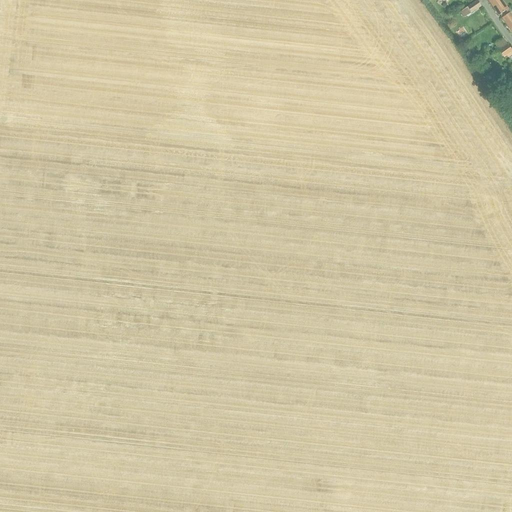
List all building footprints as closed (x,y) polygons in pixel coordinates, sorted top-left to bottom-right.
[(478,0),(461,12),(465,18),(481,6),(478,0)] [(503,18),(507,15),(507,14),(511,11),(509,8),(508,9),(502,0),(487,0),(499,16),(501,15),(503,18)] [(507,15),(503,18),(502,18),(511,32),(511,15),(510,13),(507,15)] [(501,40),(495,45),(499,51),(508,45),(503,39),(501,40)] [(508,45),(499,51),(504,58),(511,53),(511,55),(511,54),(511,50),(508,44),(508,45)]
